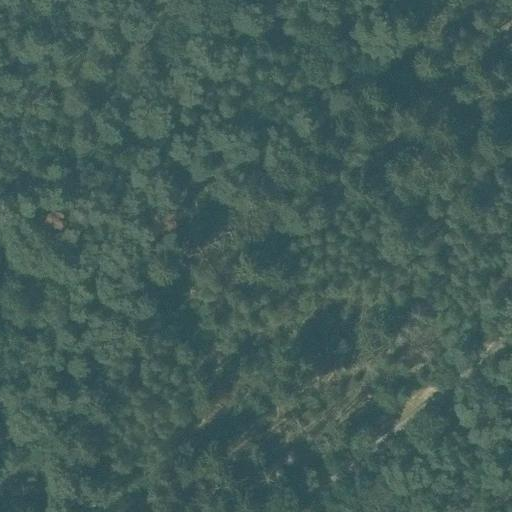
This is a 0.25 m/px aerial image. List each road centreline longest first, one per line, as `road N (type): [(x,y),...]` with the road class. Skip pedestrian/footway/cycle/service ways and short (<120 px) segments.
road 1 (track): [(249,511),(511,309)]
road 2 (track): [(207,0),(511,107)]
